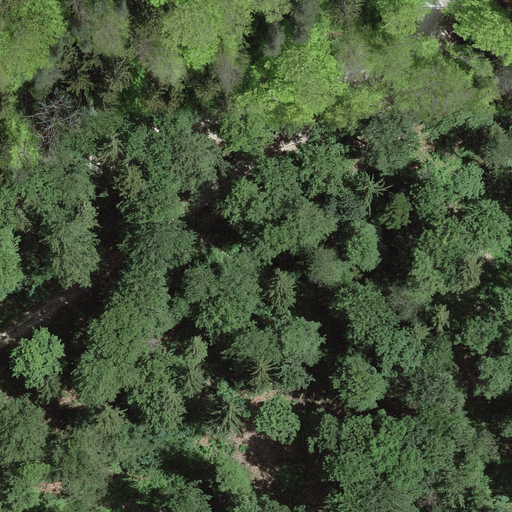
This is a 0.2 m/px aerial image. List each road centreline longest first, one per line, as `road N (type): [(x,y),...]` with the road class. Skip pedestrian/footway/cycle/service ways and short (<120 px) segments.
road 1 (track): [(0,341),(203,193),(395,78),(410,45)]
road 2 (unclassified): [(0,203),(120,147),(391,60),(429,21),(437,0)]
